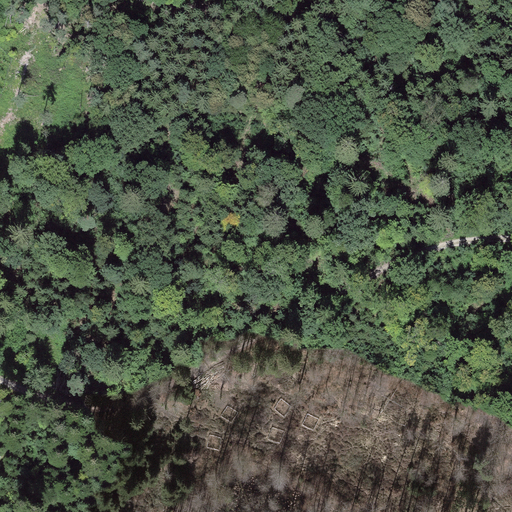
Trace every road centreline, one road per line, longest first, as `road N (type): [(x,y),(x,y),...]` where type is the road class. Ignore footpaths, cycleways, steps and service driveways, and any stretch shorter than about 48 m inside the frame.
road 1 (track): [(0,379),(80,405),(127,402),(421,249),(511,238)]
road 2 (track): [(158,0),(290,23),(366,24),(442,0)]
